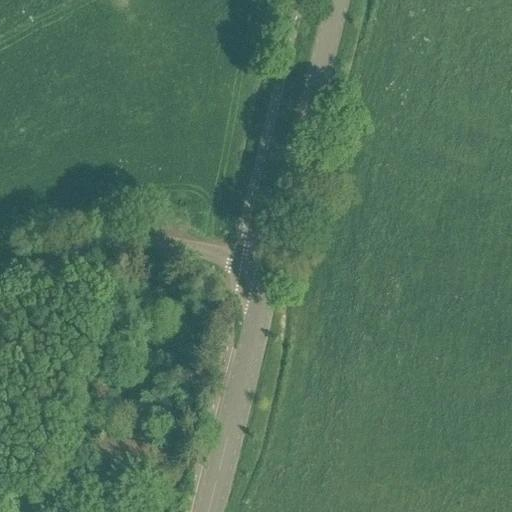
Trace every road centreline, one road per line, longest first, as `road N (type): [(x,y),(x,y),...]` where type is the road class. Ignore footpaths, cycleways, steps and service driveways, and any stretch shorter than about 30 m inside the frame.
road 1 (unclassified): [(0,281),(117,245),(270,266)]
road 2 (secondary): [(270,266),(339,0)]
road 3 (secondary): [(207,511),(270,266)]
